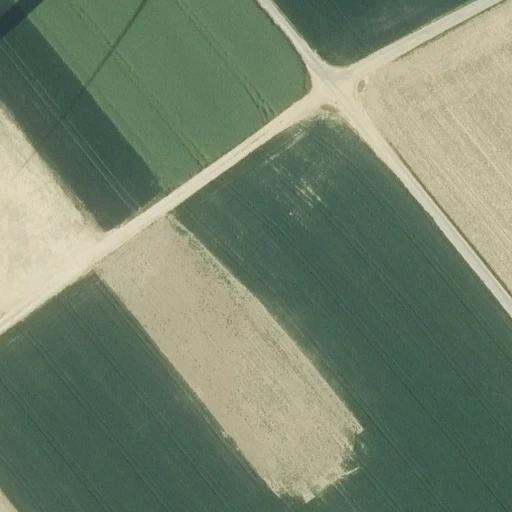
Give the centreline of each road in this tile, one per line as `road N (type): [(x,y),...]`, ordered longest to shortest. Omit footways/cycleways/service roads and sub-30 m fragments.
road 1 (track): [(0,328),(331,87)]
road 2 (track): [(331,87),(511,308)]
road 3 (track): [(497,0),(331,87)]
